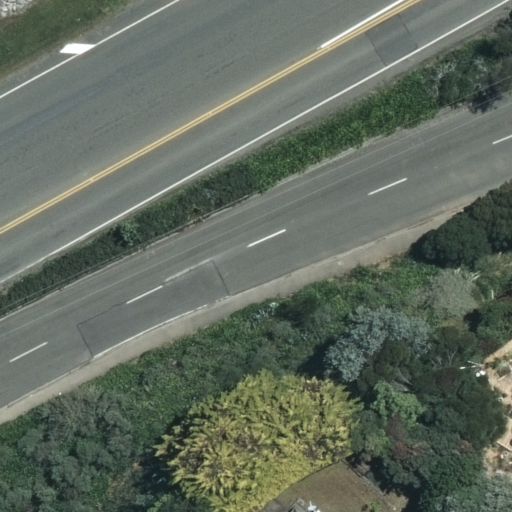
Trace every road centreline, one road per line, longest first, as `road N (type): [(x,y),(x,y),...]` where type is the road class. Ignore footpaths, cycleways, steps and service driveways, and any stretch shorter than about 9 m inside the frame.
road 1 (residential): [(511,136),(215,258),(0,366)]
road 2 (trunk): [(390,0),(0,217)]
